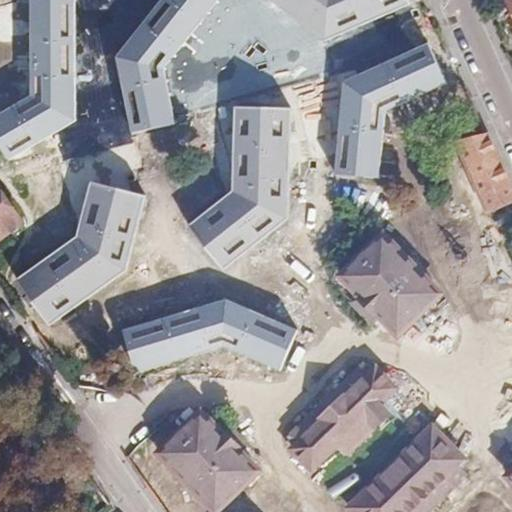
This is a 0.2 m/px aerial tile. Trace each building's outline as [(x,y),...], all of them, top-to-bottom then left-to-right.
[(75,0),(29,0),(30,97),(0,113),(0,146),(8,160),(76,122),(75,0)] [(160,0),(116,58),(130,133),(173,123),(165,67),(217,0),(160,0)] [(268,0),(322,42),(411,5),(408,0),(268,0)] [(341,81),(333,173),(377,179),(386,110),(446,83),(428,43),(341,81)] [(231,191),(189,224),(223,271),(288,219),(288,107),(233,106),(231,191)] [(511,195),(483,132),(455,144),(487,214),(511,200),(511,195)] [(127,269),(145,197),(91,183),(75,239),(13,283),(48,327),(127,269)] [(0,238),(22,223),(0,190),(0,238)] [(511,212),(495,219),(503,240),(511,236),(511,212)] [(440,294),(381,234),(342,276),(363,298),(354,306),(368,322),(378,313),(399,335),(440,294)] [(224,300),(120,329),(135,374),(224,347),(279,370),(299,331),(224,300)] [(374,367),(371,370),(293,444),(290,447),(314,472),(339,450),(347,457),(393,415),(379,402),(393,388),(374,367)] [(232,430),(212,409),(164,455),(218,511),(230,511),(270,474),(248,450),(247,437),(232,430)] [(431,422),(343,508),(346,511),(413,511),(466,459),(431,422)]
